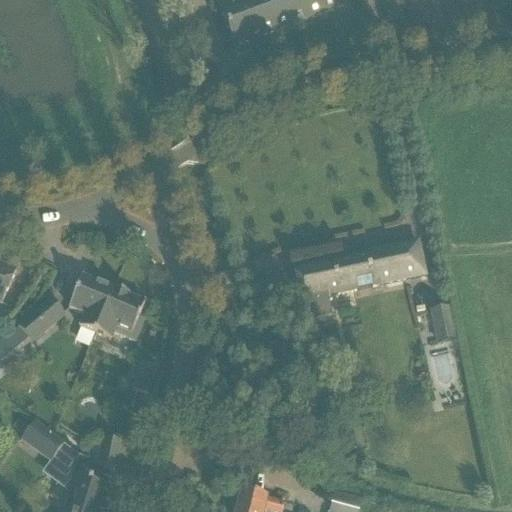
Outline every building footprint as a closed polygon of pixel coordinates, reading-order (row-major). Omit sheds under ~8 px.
[(292,27),(281,0),(235,0),(237,4),(219,10),(233,49),(291,27),(291,28),(292,27)] [(281,0),(292,27),(345,7),(350,5),(348,0),(281,0)] [(330,317),(327,299),(425,279),(421,264),(417,244),(293,271),(300,304),(301,304),(305,322),(330,317)] [(0,265),(0,305),(0,306),(16,273),(0,265)] [(94,336),(112,292),(81,279),(68,310),(84,317),(78,330),(94,336)] [(112,292),(94,336),(103,340),(110,343),(112,337),(113,335),(134,344),(143,324),(137,321),(144,305),(127,298),(128,297),(114,292),(114,293),(112,292)] [(30,344),(64,316),(51,301),(0,343),(0,363),(3,366),(30,344)] [(450,329),(434,333),(437,346),(453,343),(450,329)] [(156,371),(142,365),(131,390),(146,396),(156,371)] [(50,465),(63,447),(33,425),(20,443),(50,465)] [(347,453),(365,449),(360,428),(342,432),(347,453)] [(114,470),(119,444),(104,441),(99,467),(114,470)] [(103,511),(109,494),(90,488),(92,484),(72,478),(62,511),(103,511)] [(282,511),(284,504),(266,500),(266,499),(241,493),(235,511),(282,511)] [(358,511),(361,502),(334,494),(328,511),(358,511)]
